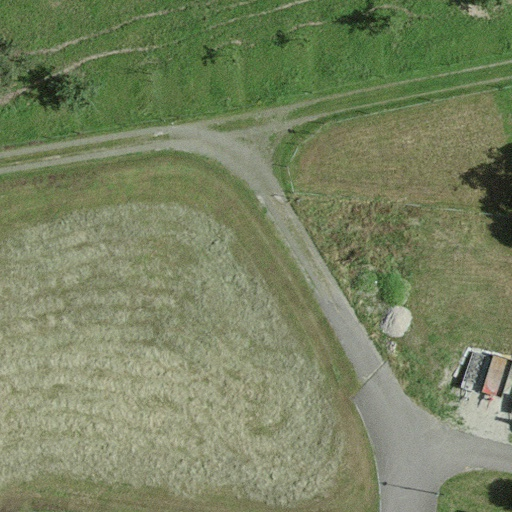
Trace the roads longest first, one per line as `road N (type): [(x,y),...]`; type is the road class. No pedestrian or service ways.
road 1 (track): [(0,171),(236,135),(511,78)]
road 2 (residential): [(402,455),(395,422),(236,135)]
